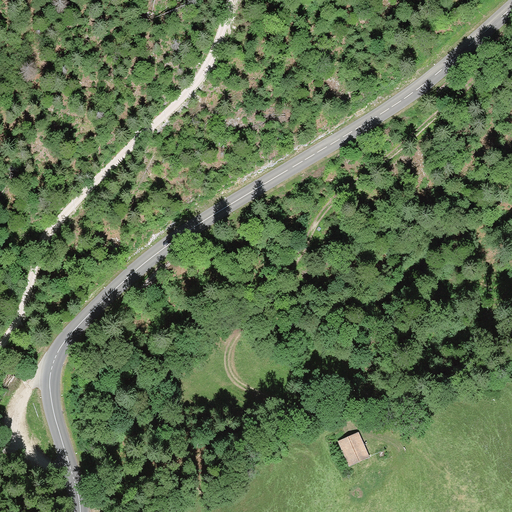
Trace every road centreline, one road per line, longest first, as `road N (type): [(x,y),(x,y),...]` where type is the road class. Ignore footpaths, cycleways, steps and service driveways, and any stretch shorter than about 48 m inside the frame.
road 1 (tertiary): [(511,8),(356,128),(195,227),(66,335),(50,378),(80,511)]
road 2 (track): [(511,42),(376,171),(328,205),(228,348),(228,364),(245,388),(299,413),(363,428)]
road 3 (track): [(0,345),(20,317),(51,229),(205,74),(233,0)]
